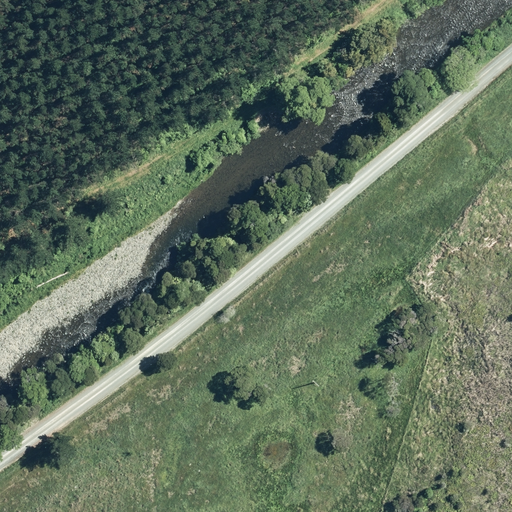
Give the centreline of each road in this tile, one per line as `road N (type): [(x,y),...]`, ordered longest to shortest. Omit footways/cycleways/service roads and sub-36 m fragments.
road 1 (unclassified): [(0,468),(511,62)]
road 2 (unclassified): [(381,0),(223,118),(45,206),(0,244)]
